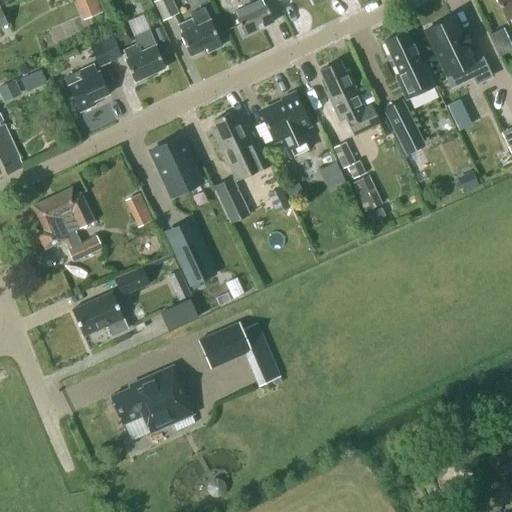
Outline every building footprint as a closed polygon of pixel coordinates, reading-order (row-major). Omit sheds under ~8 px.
[(84,0),(92,17),(110,9),(106,0),(84,0)] [(156,0),(154,1),(162,19),(178,12),(172,0),(156,0)] [(245,34),(274,20),(264,0),(258,0),(240,0),(243,7),(234,11),(245,34)] [(511,0),(496,0),(506,19),(511,16),(511,0)] [(211,19),(210,19),(204,6),(190,13),(192,18),(178,25),(182,32),(180,33),(190,55),(206,48),(207,52),(223,44),(211,19)] [(447,19),(446,18),(431,26),(431,27),(425,30),(447,75),(467,64),(476,83),(490,76),(479,52),(472,56),(467,46),(470,45),(463,31),(461,32),(453,16),(447,19)] [(154,29),(160,42),(167,39),(161,26),(154,29)] [(113,35),(119,47),(131,42),(125,29),(113,35)] [(166,67),(149,29),(134,36),(137,44),(123,50),(127,58),(124,59),(135,81),(166,67)] [(424,61),(421,62),(406,30),(384,40),(400,73),(396,75),(406,97),(435,84),(425,63),(424,61)] [(101,40),(111,61),(122,56),(113,35),(101,40)] [(101,40),(90,46),(99,67),(111,61),(101,40)] [(328,94),(333,106),(339,119),(346,115),(355,134),(379,123),(371,105),(365,108),(359,95),(361,95),(349,70),(345,72),(340,61),(321,71),(331,92),(328,94)] [(94,64),(79,71),(65,77),(80,111),(95,104),(93,100),(110,93),(100,71),(98,72),(94,64)] [(15,79),(0,85),(0,94),(3,100),(21,92),(15,79)] [(371,90),(359,95),(364,105),(375,100),(371,90)] [(272,138),(280,134),(290,157),(312,146),(304,129),(311,125),(295,91),(281,98),(283,102),(260,112),(272,138)] [(485,95),(457,103),(465,127),(492,118),(485,95)] [(425,145),(402,99),(384,108),(406,154),(425,145)] [(235,180),(251,173),(272,163),(261,139),(252,143),(240,115),(235,117),(232,111),(214,119),(217,128),(212,130),(235,180)] [(14,168),(21,165),(0,112),(0,176),(15,169),(14,168)] [(180,135),(150,149),(171,193),(201,179),(180,135)] [(333,147),(342,167),(347,165),(354,162),(345,141),(333,147)] [(354,162),(347,165),(353,177),(364,172),(359,159),(354,162)] [(319,171),(328,190),(345,182),(336,163),(319,171)] [(249,214),(232,177),(213,186),(231,222),(249,214)] [(44,248),(65,238),(69,247),(67,248),(72,261),(102,248),(96,235),(81,242),(75,230),(94,222),(80,193),(75,195),(72,187),(32,205),(44,230),(37,233),(44,248)] [(267,194),(276,212),(289,205),(281,187),(267,194)] [(146,225),(160,218),(147,190),(132,197),(146,225)] [(381,207),(368,213),(372,221),(385,215),(381,207)] [(198,237),(174,249),(191,285),(215,273),(198,237)] [(149,283),(142,265),(114,277),(122,295),(149,283)] [(83,335),(123,317),(112,291),(71,309),(83,335)] [(160,311),(168,330),(197,316),(189,298),(160,311)] [(238,322),(197,340),(210,369),(251,351),(238,322)] [(150,432),(193,413),(172,365),(140,379),(142,385),(133,389),(132,386),(110,396),(122,423),(142,414),(150,432)]
